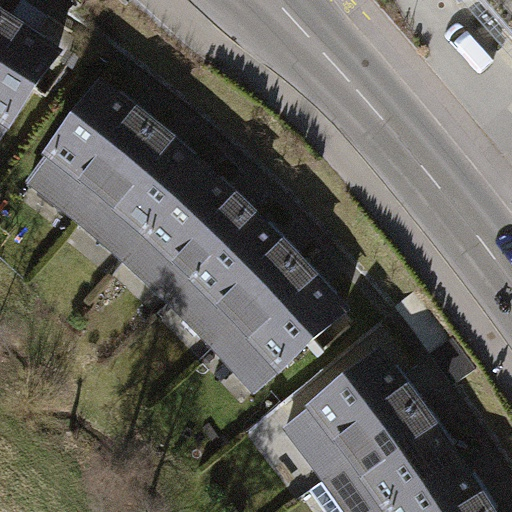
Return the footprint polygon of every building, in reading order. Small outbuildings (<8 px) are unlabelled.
[(0,0),(0,18),(8,5),(0,0)] [(511,0),(479,0),(511,37),(511,0)] [(0,142),(66,46),(8,5),(0,18),(0,142)] [(26,182),(78,220),(157,115),(107,80),(102,76),(26,182)] [(78,220),(126,260),(206,157),(157,115),(78,220)] [(261,203),(206,157),(126,260),(172,304),(261,203)] [(309,253),(261,203),(172,304),(216,346),(309,253)] [(355,307),(309,253),(216,346),(259,393),(355,307)] [(285,426),(325,476),(429,394),(386,343),(285,426)] [(325,476),(350,511),(381,511),(466,448),(429,394),(325,476)] [(497,511),(506,506),(466,448),(381,511),(497,511)]
